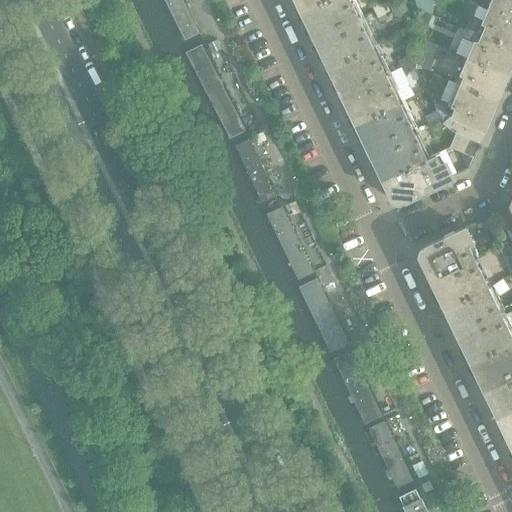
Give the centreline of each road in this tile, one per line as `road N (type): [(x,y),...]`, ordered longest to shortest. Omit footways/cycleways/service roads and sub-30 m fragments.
road 1 (secondary): [(288,511),(43,0)]
road 2 (secondary): [(0,2),(241,511)]
road 3 (residential): [(371,244),(507,511)]
road 4 (residential): [(254,0),(371,244)]
road 5 (residential): [(371,244),(480,198),(511,129)]
